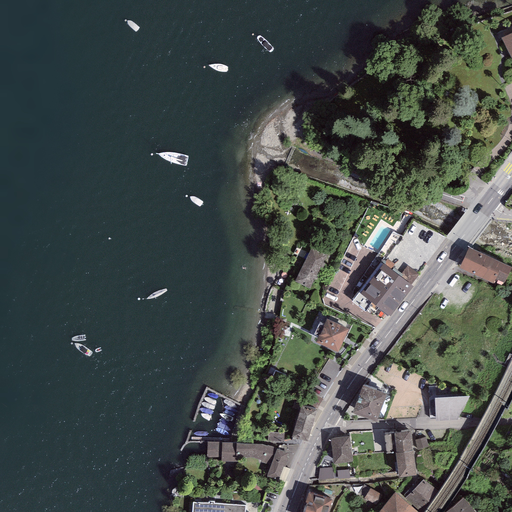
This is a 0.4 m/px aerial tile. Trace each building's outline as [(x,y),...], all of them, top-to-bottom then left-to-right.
[(511,33),(502,39),(511,60),(511,33)] [(326,256),(311,248),(295,282),(310,289),(326,256)] [(506,266),(470,249),(463,265),(499,282),(506,266)] [(391,270),(380,263),(351,302),(366,312),(370,306),(376,311),(378,308),(391,317),(413,287),(411,285),(419,274),(407,266),(401,274),(403,275),(401,278),(391,270)] [(401,274),(393,267),(391,270),(401,278),(403,275),(401,274)] [(349,329),(327,319),(316,342),(338,352),(349,329)] [(352,413),(375,422),(386,394),(363,385),(352,413)] [(434,398),(436,421),(459,420),(470,396),(434,398)] [(317,410),(302,406),(292,437),(307,442),(317,410)] [(410,431),(394,433),(396,453),(412,451),(410,431)] [(284,433),(268,432),(267,441),(283,442),(284,433)] [(350,436),(330,438),(333,464),(352,462),(350,436)] [(426,437),(414,440),(418,450),(429,447),(426,437)] [(221,442),(207,442),(207,460),(221,461),(221,442)] [(237,443),(221,442),(221,461),(221,462),(237,462),(238,457),(254,458),(261,460),(261,462),(270,466),(266,476),(278,481),(283,466),(285,467),(288,458),(287,457),(288,453),(277,449),(277,448),(267,445),(267,446),(261,444),(237,444),(237,443)] [(413,451),(412,451),(396,453),(395,453),(398,478),(416,475),(413,451)] [(332,468),(319,468),(318,480),(333,478),(332,468)] [(349,470),(337,470),(337,479),(350,478),(349,470)] [(437,491),(423,479),(405,499),(420,511),(437,491)] [(390,499),(364,485),(357,495),(381,509),(390,499)] [(328,511),(333,500),(308,493),(302,511),(328,511)] [(418,511),(395,493),(390,499),(381,509),(378,511),(418,511)] [(475,511),(463,498),(446,511),(475,511)] [(243,511),(244,504),(189,500),(188,511),(243,511)]
